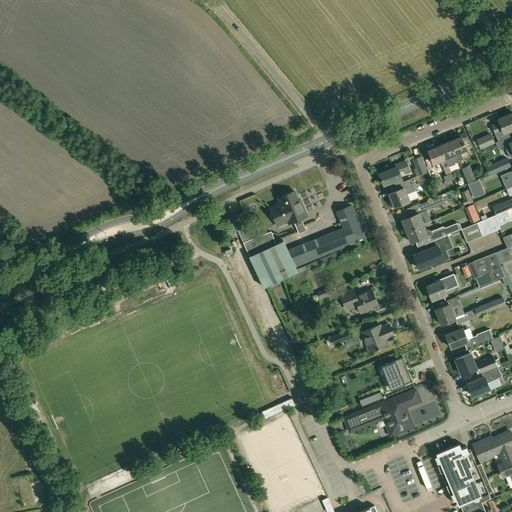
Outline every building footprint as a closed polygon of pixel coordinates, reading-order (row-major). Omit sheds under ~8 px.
[(507,131),(511,129),(511,113),(498,120),(499,123),(492,126),(498,141),(509,136),(507,131)] [(455,139),(450,141),(455,154),(458,161),(463,159),(460,153),(467,150),(463,142),(468,140),(465,132),(454,137),(455,139)] [(480,149),(495,143),(490,133),(476,139),(480,149)] [(450,141),(439,145),(445,159),(455,154),(450,141)] [(439,145),(428,150),(434,164),(440,161),(446,175),(443,176),(446,182),(448,186),(454,183),(453,179),(448,166),(445,159),(439,145)] [(421,156),(412,159),(418,175),(423,173),(427,172),(421,156)] [(489,176),(511,166),(507,157),(485,167),(489,176)] [(405,173),(410,171),(406,160),(392,166),(393,168),(379,173),(384,185),(402,178),(399,171),(403,169),(405,173)] [(469,165),(461,169),(464,174),(471,171),(469,165)] [(499,172),(507,188),(511,185),(511,170),(511,167),(499,172)] [(468,183),(475,180),(472,171),(464,174),(468,183)] [(389,193),(394,207),(409,201),(407,194),(416,190),(411,178),(399,183),(400,189),(389,193)] [(478,180),(468,184),(474,199),(484,194),(478,180)] [(286,218),(289,224),(307,216),(304,209),(302,210),(294,191),(278,198),(280,203),(270,208),(272,214),(271,214),(273,221),(275,220),(276,222),(286,218)] [(442,196),(433,199),(420,204),(420,203),(403,210),(406,218),(402,219),(406,231),(423,224),(421,217),(424,216),(422,212),(436,206),(445,204),(442,196)] [(506,210),(507,210),(511,207),(511,199),(503,203),(506,210)] [(343,228),(288,250),(283,240),(276,244),(271,232),(243,243),(264,288),(291,275),(298,272),(297,269),(295,265),(364,237),(351,205),(337,211),(343,228)] [(476,222),(483,219),(477,205),(469,208),(476,222)] [(506,210),(494,215),(498,225),(511,220),(507,210),(506,210)] [(494,215),(477,222),(482,235),(500,228),(498,225),(494,215)] [(299,234),(306,230),(303,222),(295,225),(299,234)] [(477,222),(469,226),(474,239),(475,239),(482,235),(477,222)] [(461,229),(462,229),(460,224),(457,223),(445,227),(443,226),(431,231),(431,230),(428,229),(426,230),(423,224),(406,231),(410,242),(430,234),(432,241),(447,235),(461,229)] [(469,226),(462,229),(467,242),(474,239),(469,226)] [(511,233),(503,237),(508,247),(511,245),(511,233)] [(427,243),(429,248),(414,255),(419,269),(435,262),(435,264),(449,258),(443,243),(449,241),(447,235),(432,241),(427,243)] [(511,258),(508,247),(501,250),(506,261),(511,258)] [(501,250),(495,252),(500,264),(506,261),(501,250)] [(495,252),(474,261),(480,277),(490,273),(493,281),(505,276),(500,264),(495,252)] [(479,286),(493,281),(490,273),(480,277),(474,261),(468,263),(474,279),(476,278),(479,286)] [(446,290),(458,285),(454,273),(435,281),(436,282),(426,286),(432,300),(447,294),(446,290)] [(320,299),(334,294),(332,287),(318,293),(320,299)] [(371,308),(370,307),(378,304),(372,289),(356,296),(353,289),(340,294),(346,309),(358,305),(361,313),(371,308)] [(451,308),(460,304),(457,297),(446,301),(447,305),(435,309),(442,325),(456,319),(451,308)] [(474,308),(474,309),(477,316),(498,308),(495,300),(474,308)] [(466,321),(477,316),(474,309),(463,313),(466,321)] [(394,335),(389,324),(381,327),(380,324),(360,333),(363,339),(364,339),(370,351),(388,344),(386,339),(394,335)] [(481,343),(492,339),(493,339),(489,329),(477,334),(477,335),(467,339),(463,328),(446,335),(451,348),(464,342),(467,349),(481,343)] [(355,337),(352,329),(329,337),(333,345),(355,337)] [(476,369),(478,374),(498,366),(494,356),(485,360),(485,359),(474,363),(470,353),(455,359),(462,375),(476,369)] [(412,380),(402,357),(385,364),(394,387),(412,380)] [(502,377),(500,372),(498,366),(478,374),(480,379),(467,384),(472,396),(490,389),(487,382),(495,379),(502,377)] [(383,398),(381,391),(359,400),(362,406),(383,398)] [(407,393),(343,418),(349,433),(385,419),(391,435),(413,426),(407,412),(405,413),(401,404),(410,401),(407,393)] [(292,398),(278,404),(267,409),(271,416),(282,411),(296,405),(292,398)] [(491,436),(473,444),(472,444),(480,460),(498,452),(511,446),(511,434),(511,432),(493,439),(491,436)] [(459,443),(436,453),(459,506),(464,503),(467,509),(482,502),(491,498),(488,493),(493,491),(481,463),(477,465),(471,451),(469,452),(466,446),(461,449),(459,443)] [(511,446),(498,452),(499,453),(503,461),(497,463),(503,477),(511,473),(511,446)] [(327,511),(333,510),(328,497),(322,500),(327,511)] [(486,511),(482,502),(467,509),(468,511),(486,511)]
